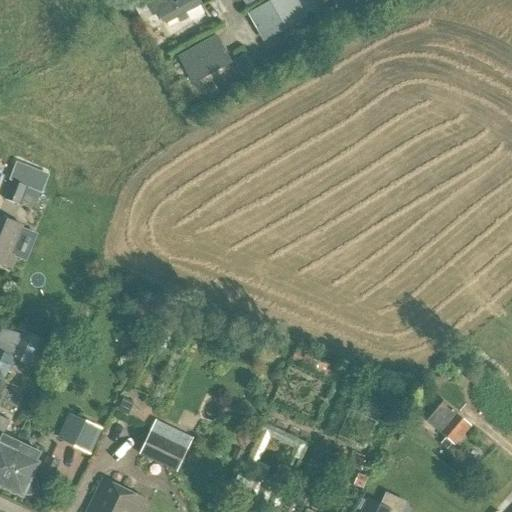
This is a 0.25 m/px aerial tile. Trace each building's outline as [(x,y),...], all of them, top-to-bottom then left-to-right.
[(178,25),(213,7),(208,0),(157,0),(154,2),(162,15),(170,11),(178,25)] [(253,0),(270,32),(310,11),(304,0),(253,0)] [(158,25),(166,41),(177,36),(169,19),(158,25)] [(181,47),(199,77),(242,52),(224,22),(181,47)] [(17,167),(11,181),(4,200),(18,206),(18,205),(33,211),(40,193),(39,192),(40,189),(34,187),(39,176),(17,167)] [(22,227),(0,218),(0,265),(6,267),(12,269),(17,257),(11,255),(22,227)] [(167,339),(173,327),(156,319),(151,331),(157,334),(167,339)] [(29,338),(21,361),(40,368),(49,346),(29,338)] [(296,350),(290,361),(311,371),(335,381),(341,367),(335,364),(333,367),(316,360),(296,350)] [(0,353),(0,385),(12,359),(0,353)] [(475,365),(465,379),(473,385),(483,372),(475,365)] [(456,414),(443,403),(427,422),(445,438),(441,444),(447,449),(452,443),(454,445),(469,426),(455,415),(456,414)] [(252,447),(264,454),(276,430),(307,446),(313,434),(270,412),(252,447)] [(67,413),(55,439),(90,454),(101,429),(67,413)] [(0,484),(2,485),(21,444),(3,436),(9,421),(0,416),(0,484)] [(133,421),(124,440),(135,445),(144,426),(133,421)] [(139,455),(177,474),(189,450),(151,432),(139,455)] [(21,444),(2,485),(9,489),(10,493),(16,495),(19,493),(22,495),(22,493),(25,494),(29,494),(34,492),(39,483),(37,479),(35,477),(31,475),(36,464),(35,464),(40,453),(21,444)] [(48,457),(39,475),(51,481),(60,462),(48,457)] [(255,484),(238,475),(233,487),(250,495),(255,484)] [(137,511),(143,500),(102,480),(86,511),(137,511)] [(382,506),(369,500),(362,511),(390,511),(391,510),(382,506)]
